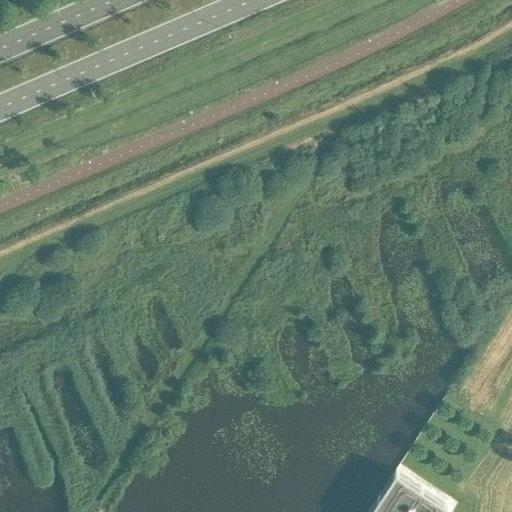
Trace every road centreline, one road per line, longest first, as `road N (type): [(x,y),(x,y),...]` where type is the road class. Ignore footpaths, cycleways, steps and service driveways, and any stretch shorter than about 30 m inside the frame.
road 1 (primary): [(0,109),(255,0)]
road 2 (primary): [(115,0),(0,49)]
